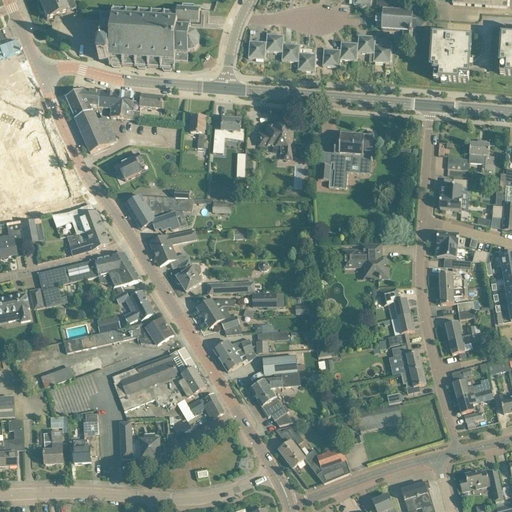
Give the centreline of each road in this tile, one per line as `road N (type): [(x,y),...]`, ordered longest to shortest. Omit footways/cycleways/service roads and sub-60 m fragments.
road 1 (tertiary): [(275,473),(136,245)]
road 2 (tertiary): [(225,88),(432,107)]
road 3 (residential): [(180,339),(103,377),(111,495)]
road 4 (tertiary): [(136,245),(80,166),(38,72)]
road 5 (residential): [(437,457),(289,507)]
road 6 (residential): [(436,371),(422,313),(423,220)]
road 7 (residential): [(136,245),(0,280)]
road 8 (tertiary): [(170,83),(38,72)]
road 9 (residential): [(275,473),(227,495),(152,498)]
